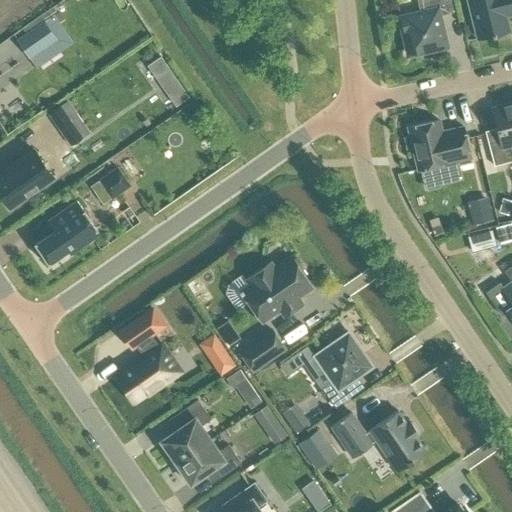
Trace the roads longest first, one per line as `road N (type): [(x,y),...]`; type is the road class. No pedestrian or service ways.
road 1 (residential): [(30,329),(355,104)]
road 2 (unclassified): [(511,402),(376,206),(361,163),(355,104)]
road 3 (residential): [(30,329),(156,511)]
road 4 (residential): [(355,104),(511,68)]
